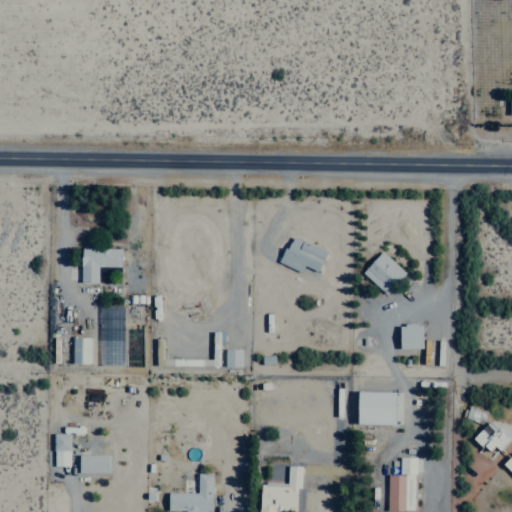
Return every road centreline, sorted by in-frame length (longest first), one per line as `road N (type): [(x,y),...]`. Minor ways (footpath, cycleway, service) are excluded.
road 1 (tertiary): [(511,165),(0,157)]
road 2 (residential): [(452,165),(450,511)]
road 3 (track): [(452,165),(445,0)]
